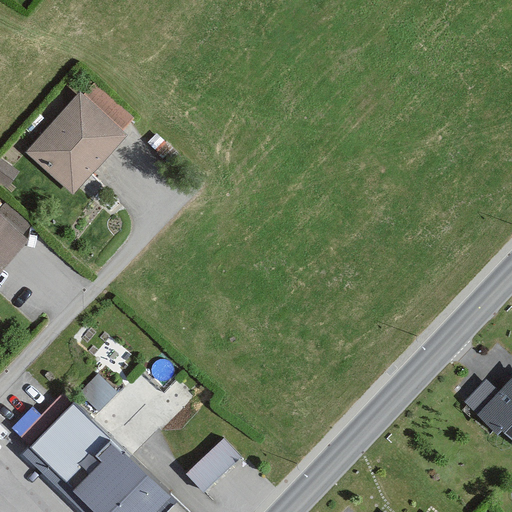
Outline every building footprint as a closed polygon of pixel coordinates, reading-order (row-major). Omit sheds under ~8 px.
[(126,133),(80,93),(31,149),(77,189),(126,133)] [(2,209),(0,207),(0,270),(36,228),(7,203),(2,209)] [(99,368),(81,388),(99,406),(118,386),(99,368)] [(511,378),(487,403),(511,427),(511,378)] [(71,394),(30,440),(109,511),(142,511),(169,483),(71,394)] [(23,428),(40,409),(33,402),(16,421),(23,428)] [(187,467),(204,486),(243,451),(225,432),(187,467)]
